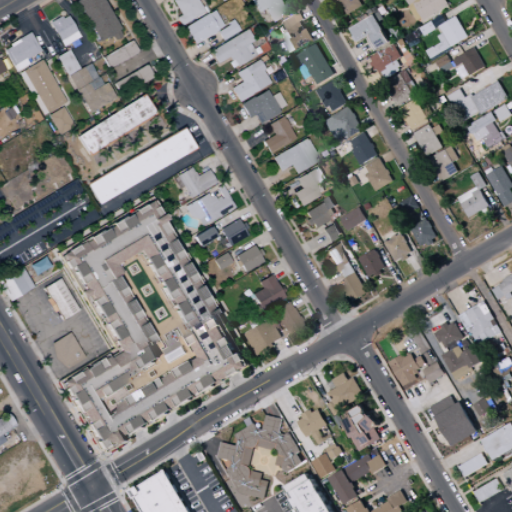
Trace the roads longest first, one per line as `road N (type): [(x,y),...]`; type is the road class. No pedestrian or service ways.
road 1 (residential): [(511,236),(53,511)]
road 2 (residential): [(142,0),(343,340)]
road 3 (residential): [(314,0),(466,263)]
road 4 (residential): [(352,334),(458,511)]
road 5 (tertiary): [(0,334),(105,511)]
